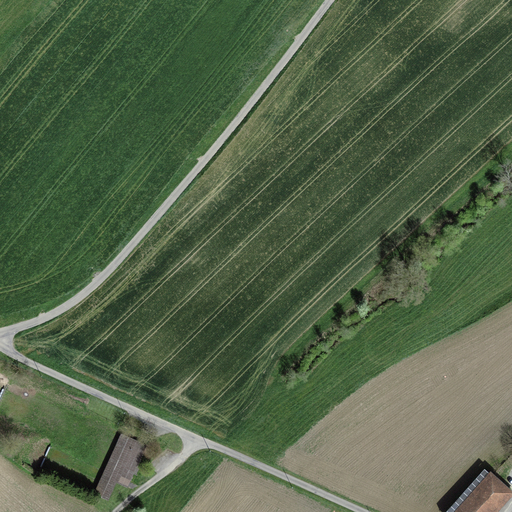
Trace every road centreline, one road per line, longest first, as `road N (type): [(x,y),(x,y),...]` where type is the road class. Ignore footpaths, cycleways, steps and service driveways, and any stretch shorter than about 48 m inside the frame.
road 1 (unclassified): [(330,0),(106,273),(52,313),(0,332)]
road 2 (unclassified): [(359,511),(0,348)]
